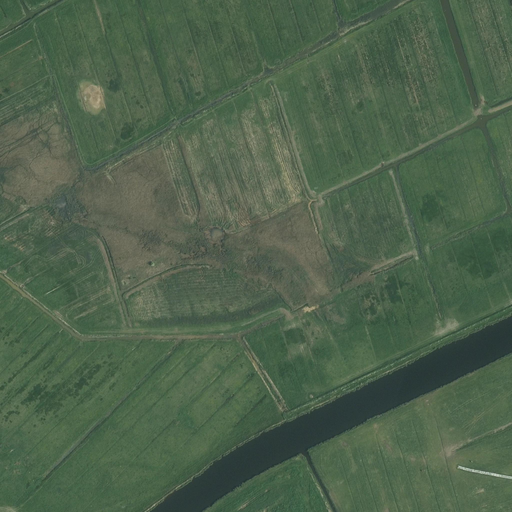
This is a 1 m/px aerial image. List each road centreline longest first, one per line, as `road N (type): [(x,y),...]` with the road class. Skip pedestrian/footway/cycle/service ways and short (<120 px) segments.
road 1 (track): [(511,308),(283,417)]
road 2 (track): [(291,318),(278,310),(214,328),(77,328)]
